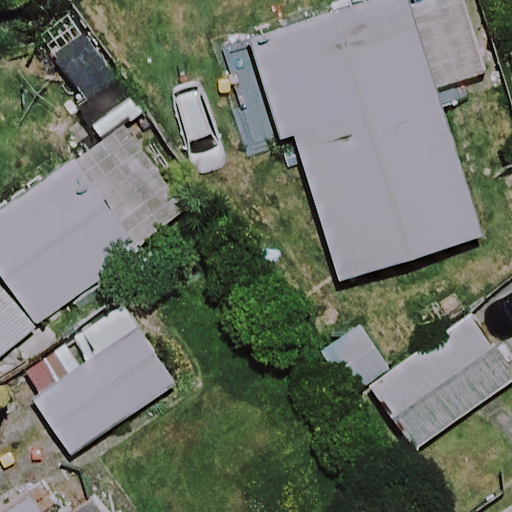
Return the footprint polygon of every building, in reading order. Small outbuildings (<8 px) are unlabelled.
[(482,69),(460,0),(380,0),(241,43),(271,138),(288,133),(334,281),(475,237),(428,86),(482,69)] [(185,213),(117,125),(0,214),(0,279),(37,327),(185,213)] [(172,383),(123,313),(19,386),(67,456),(172,383)] [(511,377),(511,373),(473,318),(353,402),(393,460),(511,377)] [(101,511),(98,507),(90,511),(50,511),(37,493),(7,511),(101,511)]
